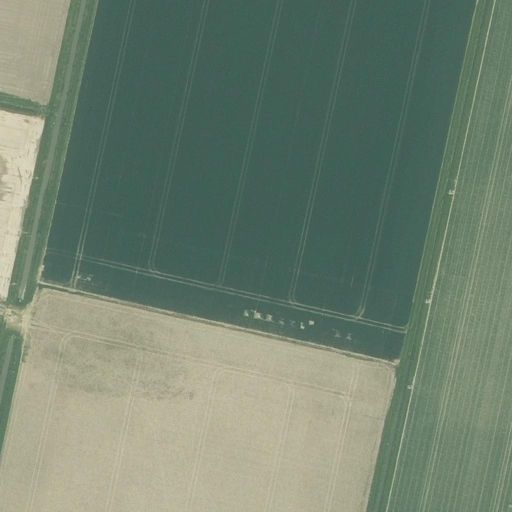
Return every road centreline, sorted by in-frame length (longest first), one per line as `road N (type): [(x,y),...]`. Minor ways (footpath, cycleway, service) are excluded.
road 1 (track): [(73,0),(0,346)]
road 2 (track): [(0,444),(28,311),(8,307)]
road 3 (track): [(399,370),(369,511)]
